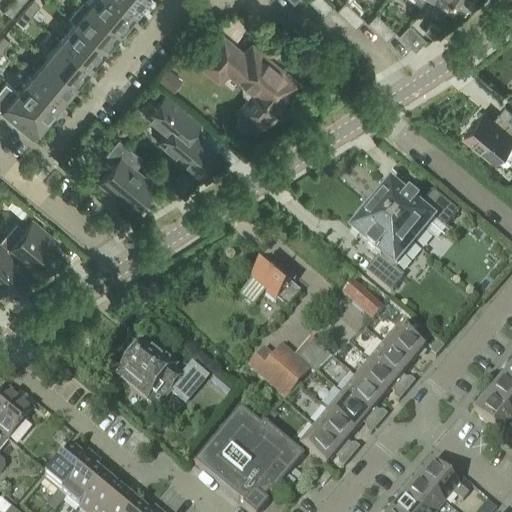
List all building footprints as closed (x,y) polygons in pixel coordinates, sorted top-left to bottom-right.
[(11,16),(19,6),(13,0),(5,10),(11,16)] [(31,16),(39,6),(32,0),(24,10),(31,16)] [(120,31),(83,0),(69,17),(106,48),(120,31)] [(135,13),(119,0),(83,0),(120,31),(122,28),(130,22),(129,21),(135,13)] [(119,0),(135,13),(141,6),(142,7),(146,0),(119,0)] [(333,6),(327,0),(308,0),(325,15),(333,6)] [(364,19),(345,0),(336,10),(355,28),(364,19)] [(450,0),(462,8),(463,7),(462,7),(464,4),(467,3),(469,1),(469,0),(450,0)] [(23,25),(31,16),(24,10),(16,20),(23,25)] [(395,31),(376,13),(367,22),(386,41),(395,31)] [(106,48),(69,17),(69,18),(75,23),(60,40),(91,66),(97,58),(98,59),(103,51),(106,48)] [(426,40),(409,24),(398,35),(415,51),(426,40)] [(0,49),(2,51),(10,41),(3,35),(0,38),(0,49)] [(300,83),(288,72),(287,74),(252,45),(244,54),(223,36),(200,64),(218,79),(226,70),(243,84),(244,92),(250,97),(239,111),(243,114),(238,120),(238,124),(244,129),(249,129),(254,123),(258,126),(272,108),(275,111),(289,94),(290,96),(300,83)] [(91,66),(60,40),(46,57),(76,83),(79,80),(86,74),(85,73),(91,66)] [(76,83),(46,57),(31,75),(62,101),(68,93),(69,94),(74,86),(76,83)] [(62,101),(31,75),(17,92),(48,117),(49,115),(57,109),(56,108),(62,101)] [(48,117),(17,92),(5,81),(0,87),(0,109),(32,136),(48,117)] [(200,122),(191,114),(165,93),(146,116),(166,132),(158,142),(172,153),(169,157),(181,167),(184,164),(198,175),(217,152),(193,131),(200,122)] [(511,138),(511,136),(509,134),(511,130),(511,112),(508,109),(496,123),(482,112),(462,136),(493,162),(494,160),(501,165),(507,164),(511,158),(511,142),(510,141),(511,138)] [(155,184),(136,168),(143,159),(119,138),(106,154),(116,162),(99,182),(114,194),(133,210),(139,203),(140,204),(143,201),(141,200),(155,184)] [(457,214),(432,193),(420,208),(408,198),(406,201),(389,187),(382,196),(379,194),(367,207),(412,245),(422,232),(425,235),(435,223),(444,230),(457,214)] [(412,245),(367,207),(356,221),(359,223),(351,232),(368,246),(365,249),(377,258),(364,273),(390,295),(403,278),(395,271),(404,260),(402,257),(412,245)] [(49,249),(57,239),(32,218),(24,228),(17,222),(0,242),(0,241),(0,242),(32,269),(31,270),(32,269),(39,276),(56,255),(49,249)] [(0,241),(0,292),(8,283),(15,289),(31,270),(32,269),(0,242),(0,241)] [(290,287),(293,283),(267,260),(259,269),(256,269),(251,275),(251,279),(250,280),(267,295),(265,297),(274,305),(276,303),(286,311),(299,295),(290,287)] [(382,309),(351,283),(341,296),(371,322),(382,309)] [(424,351),(397,328),(382,346),(409,368),(424,351)] [(331,360),(309,340),(293,358),(309,371),(313,374),(314,374),(331,360)] [(435,359),(443,349),(436,343),(430,351),(430,355),(435,359)] [(409,368),(382,346),(368,362),(395,385),(409,368)] [(139,350),(118,376),(146,400),(152,393),(159,385),(184,406),(207,379),(191,366),(180,379),(170,371),(174,367),(163,358),(159,362),(142,347),(139,350)] [(309,371),(293,358),(281,347),(272,358),(263,350),(247,369),(284,400),(309,371)] [(395,385),(368,362),(354,379),(381,401),(395,385)] [(511,368),(502,381),(511,389),(511,368)] [(381,401),(354,379),(341,395),(368,418),(381,401)] [(406,393),(414,384),(409,380),(405,381),(399,388),(406,393)] [(511,389),(502,381),(488,397),(511,417),(511,389)] [(398,403),(406,393),(399,388),(393,395),(394,400),(398,403)] [(7,443),(33,412),(8,392),(0,401),(0,400),(0,435),(1,436),(0,437),(7,443)] [(368,418),(341,395),(327,412),(354,434),(368,418)] [(511,422),(511,417),(488,397),(473,415),(509,445),(511,442),(511,435),(506,430),(511,422)] [(266,504),(303,459),(241,408),(194,466),(243,507),(242,509),(245,511),(262,511),(268,506),(266,504)] [(354,434),(327,412),(313,429),(340,451),(354,434)] [(378,427),(386,417),(382,413),(377,414),(371,421),(378,427)] [(370,436),(378,427),(371,421),(365,428),(366,433),(370,436)] [(325,469),(340,451),(313,429),(298,446),(325,469)] [(350,460),(358,450),(354,447),(350,447),(344,454),(350,460)] [(50,510),(88,465),(71,451),(44,482),(57,493),(47,507),(50,510)] [(342,469),(350,460),(344,454),(337,461),(338,466),(342,469)] [(79,511),(105,479),(88,465),(50,510),(52,511),(55,511),(65,500),(79,511)] [(468,495),(431,465),(417,482),(444,505),(452,495),(462,502),(468,495)] [(104,511),(121,493),(105,479),(79,511),(80,511),(104,511)] [(437,511),(444,505),(417,482),(403,499),(417,511),(437,511)] [(133,511),(138,507),(121,493),(104,511),(133,511)] [(417,511),(403,499),(392,511),(417,511)]
